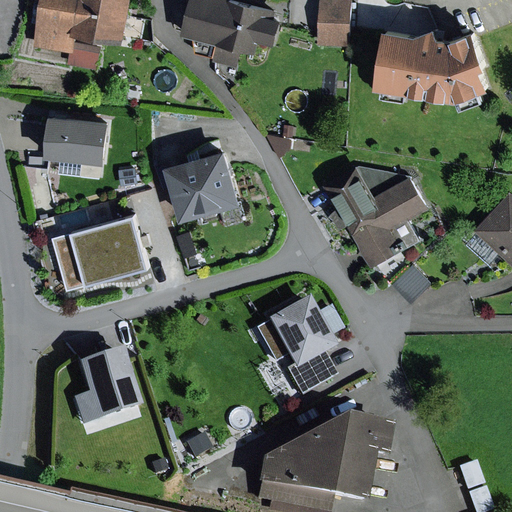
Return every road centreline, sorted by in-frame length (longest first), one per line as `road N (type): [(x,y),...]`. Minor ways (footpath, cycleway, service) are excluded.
road 1 (residential): [(316,247),(93,319),(21,327)]
road 2 (residential): [(0,188),(21,327)]
road 3 (residential): [(21,327),(16,453)]
